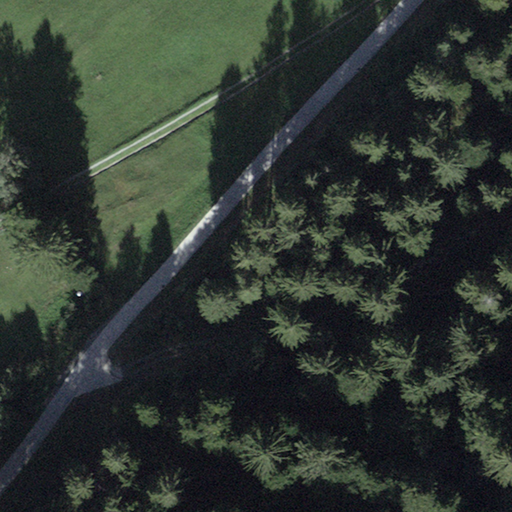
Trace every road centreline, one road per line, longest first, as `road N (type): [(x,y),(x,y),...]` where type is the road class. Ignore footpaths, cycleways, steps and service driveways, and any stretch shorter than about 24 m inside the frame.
road 1 (track): [(413,0),(109,336),(0,490)]
road 2 (track): [(72,388),(180,348),(297,323),(404,281),(489,226),(511,221)]
road 3 (track): [(369,0),(0,221)]
